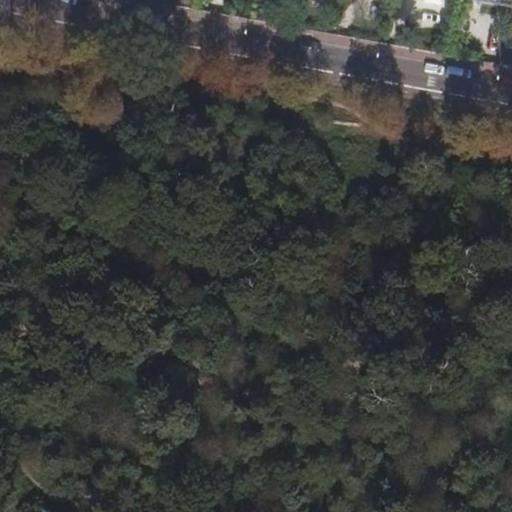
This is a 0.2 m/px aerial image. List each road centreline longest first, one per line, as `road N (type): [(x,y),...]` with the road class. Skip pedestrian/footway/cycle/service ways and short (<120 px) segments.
road 1 (residential): [(17,0),(511,96)]
road 2 (track): [(209,37),(164,90),(0,77)]
